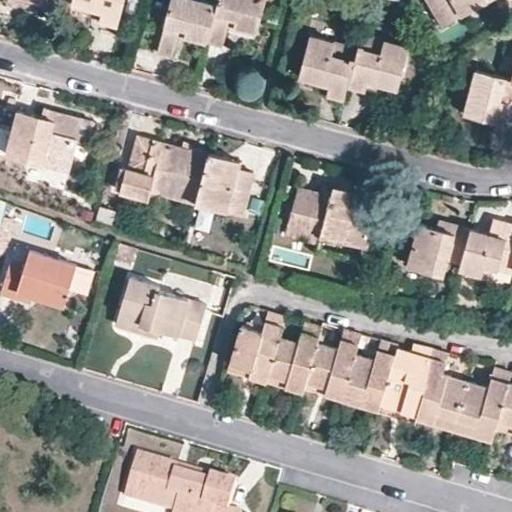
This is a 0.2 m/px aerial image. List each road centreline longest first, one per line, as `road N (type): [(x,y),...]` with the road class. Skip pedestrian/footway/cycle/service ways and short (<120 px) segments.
road 1 (residential): [(0,54),(487,182),(511,178)]
road 2 (residential): [(0,363),(496,511)]
